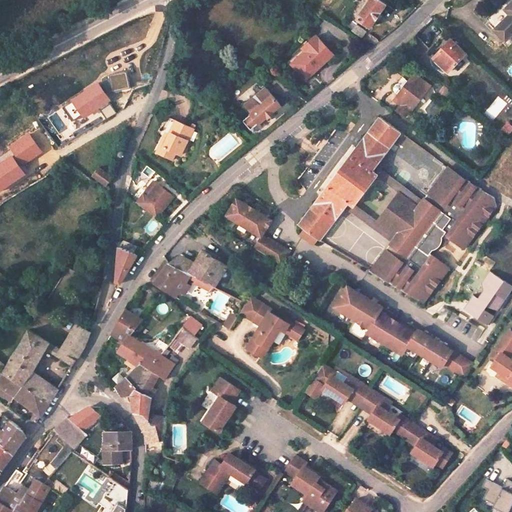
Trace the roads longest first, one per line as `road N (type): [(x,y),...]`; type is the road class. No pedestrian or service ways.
road 1 (residential): [(167,0),(169,49),(122,174),(103,326)]
road 2 (residential): [(259,150),(288,213),(287,233),(477,356)]
road 3 (unclassified): [(103,326),(181,223),(259,150)]
road 4 (residential): [(345,80),(502,197)]
road 5 (secondary): [(146,0),(0,74)]
road 6 (residential): [(418,511),(281,425)]
road 7 (residential): [(426,511),(511,422)]
